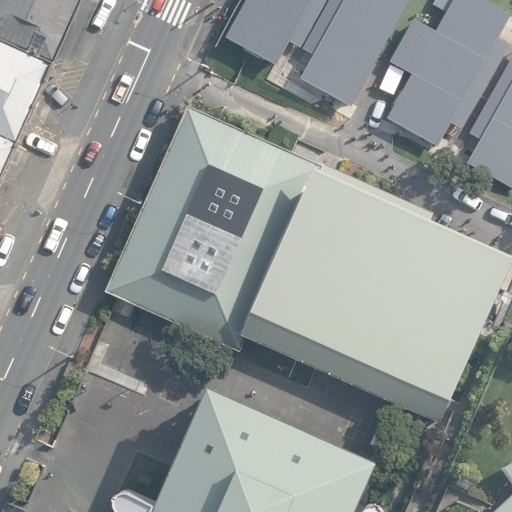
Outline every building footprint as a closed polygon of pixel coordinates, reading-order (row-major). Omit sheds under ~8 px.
[(0,0),(0,35),(56,61),(84,0),(0,0)] [(242,0),(224,32),(274,60),(288,36),(307,0),(242,0)] [(307,0),(288,36),(299,42),(322,0),(307,0)] [(406,0),(339,0),(312,49),(299,73),(350,101),(406,0)] [(325,0),(302,43),(312,49),(339,0),(325,0)] [(385,113),(436,142),(449,118),(496,34),(509,11),(489,0),(448,0),(445,8),(434,26),(412,14),(388,56),(410,69),(385,113)] [(509,41),(496,34),(449,118),(460,124),(509,41)] [(56,61),(0,35),(0,134),(19,143),(56,61)] [(511,48),(467,128),(479,135),(511,75),(511,48)] [(511,75),(479,135),(466,157),(511,183),(511,75)] [(238,331),(318,160),(190,104),(103,294),(231,345),(238,331)] [(0,184),(19,143),(0,134),(0,184)] [(511,252),(318,160),(238,331),(440,417),(511,252)] [(387,463),(217,386),(180,468),(164,503),(126,488),(117,492),(117,503),(125,510),(130,511),(365,511),(372,498),(387,463)] [(511,511),(511,459),(507,463),(511,475),(511,500),(499,511),(511,511)] [(372,498),(365,511),(391,511),(384,501),(372,498)]
